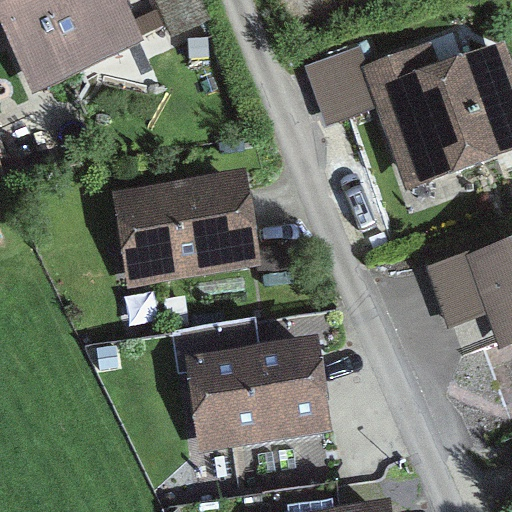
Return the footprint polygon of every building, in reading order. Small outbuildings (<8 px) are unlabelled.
[(127,0),(0,0),(0,11),(35,85),(144,34),(127,0)] [(202,0),(158,0),(170,31),(209,16),(202,0)] [(511,50),(506,34),(361,85),(395,182),(511,140),(511,50)] [(253,168),(112,187),(125,278),(265,259),(253,168)] [(511,221),(425,253),(457,340),(498,325),(510,357),(511,355),(511,221)] [(323,340),(182,360),(195,451),(336,431),(323,340)] [(400,511),(399,501),(324,511),(400,511)]
